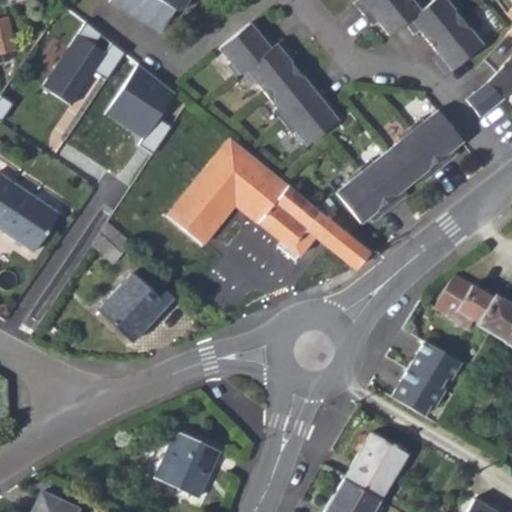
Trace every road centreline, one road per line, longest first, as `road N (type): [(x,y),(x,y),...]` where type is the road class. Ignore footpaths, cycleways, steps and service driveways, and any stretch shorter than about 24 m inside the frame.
road 1 (residential): [(297,0),(351,63),(420,70),(511,175)]
road 2 (residential): [(315,353),(388,281),(511,181)]
road 3 (residential): [(83,416),(210,360),(315,353)]
road 4 (residential): [(98,12),(146,45),(180,45),(244,0)]
road 5 (residential): [(255,511),(315,353)]
